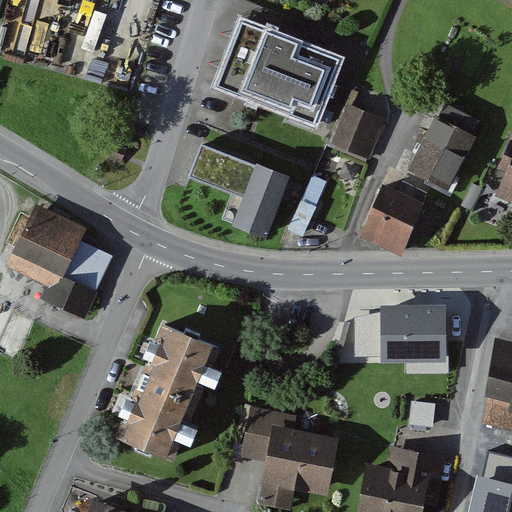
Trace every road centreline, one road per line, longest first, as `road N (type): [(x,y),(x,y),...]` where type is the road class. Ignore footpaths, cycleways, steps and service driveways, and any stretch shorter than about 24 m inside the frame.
road 1 (tertiary): [(151,240),(275,273),(511,270)]
road 2 (unclassified): [(129,229),(203,0)]
road 3 (unclassified): [(63,459),(151,240)]
road 4 (residential): [(63,459),(229,511)]
road 5 (tertiary): [(0,149),(129,229)]
